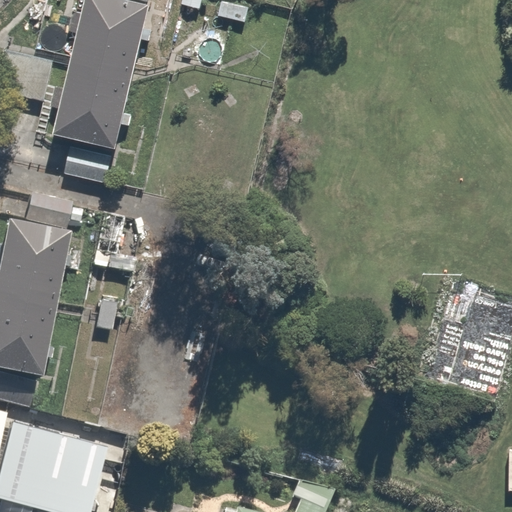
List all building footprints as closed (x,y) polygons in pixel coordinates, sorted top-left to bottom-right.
[(78,0),(64,60),(7,46),(0,74),(0,93),(40,103),(33,132),(47,135),(66,140),(59,172),(101,182),(144,0),(78,0)] [(70,200),(25,191),(18,226),(0,222),(0,371),(34,378),(63,235),(70,200)] [(9,412),(0,410),(0,443),(4,427),(9,412)] [(90,511),(108,446),(12,421),(10,429),(4,427),(0,443),(0,498),(50,511),(90,511)] [(322,511),(330,496),(303,484),(290,511),(322,511)] [(250,511),(216,503),(213,511),(250,511)]
